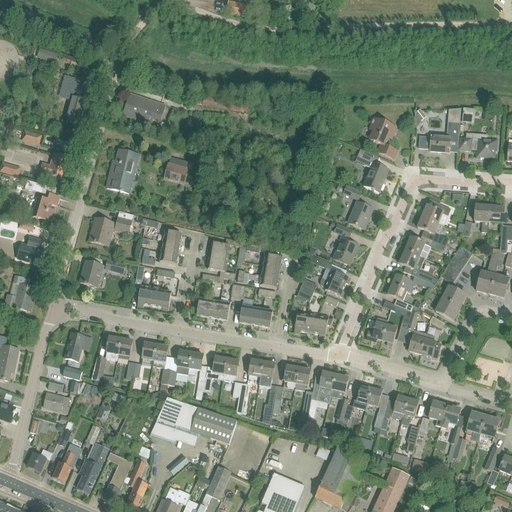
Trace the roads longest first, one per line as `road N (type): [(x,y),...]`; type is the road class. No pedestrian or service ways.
road 1 (unclassified): [(180,0),(257,25),(511,20)]
road 2 (residential): [(337,355),(411,183),(511,181)]
road 3 (residential): [(55,306),(119,62)]
road 4 (residential): [(10,474),(55,306)]
road 5 (unclassified): [(119,62),(0,13)]
road 6 (residential): [(178,330),(55,306)]
